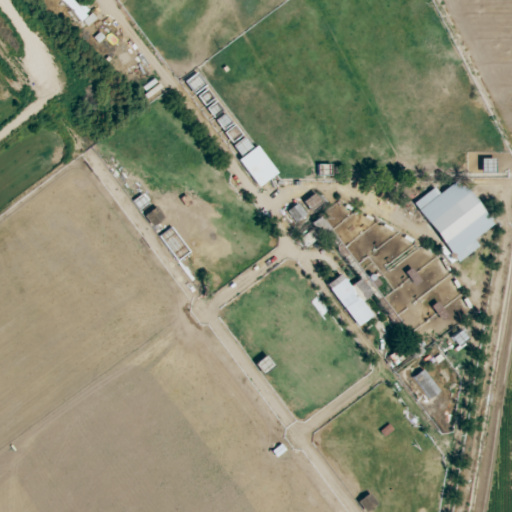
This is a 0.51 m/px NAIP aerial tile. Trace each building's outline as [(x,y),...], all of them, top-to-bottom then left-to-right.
[(58,0),(79,23),(82,21),(83,22),(90,15),(76,0),(58,0)] [(255,188),(274,174),(255,147),(236,160),(255,188)] [(491,226),(457,180),(437,195),(433,189),(412,204),(454,264),(477,248),(472,240),(491,226)] [(304,216),(296,204),(284,212),(293,224),(304,216)] [(161,218),(152,210),(144,220),(152,227),(161,218)] [(359,279),(347,288),(338,275),(325,284),(354,328),(369,317),(360,302),(370,295),(359,279)] [(438,393),(420,370),(410,379),(428,401),(438,393)]
